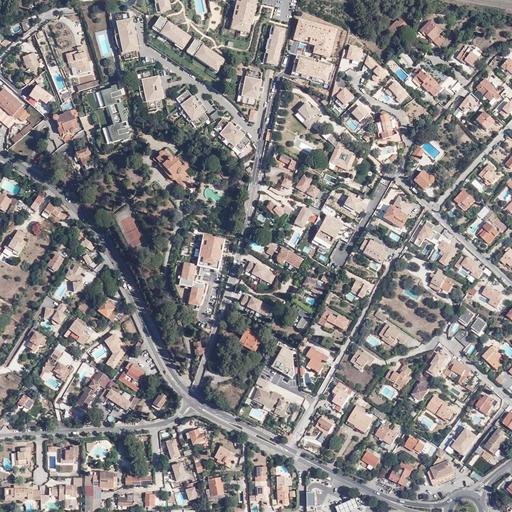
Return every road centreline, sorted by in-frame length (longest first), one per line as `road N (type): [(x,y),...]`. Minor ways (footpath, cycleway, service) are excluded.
road 1 (residential): [(189,397),(249,216),(256,140)]
road 2 (residential): [(289,448),(404,243)]
road 3 (residential): [(432,209),(393,174),(491,57),(511,48)]
road 4 (primary): [(189,397),(76,207)]
road 5 (residential): [(511,402),(440,335),(391,360)]
